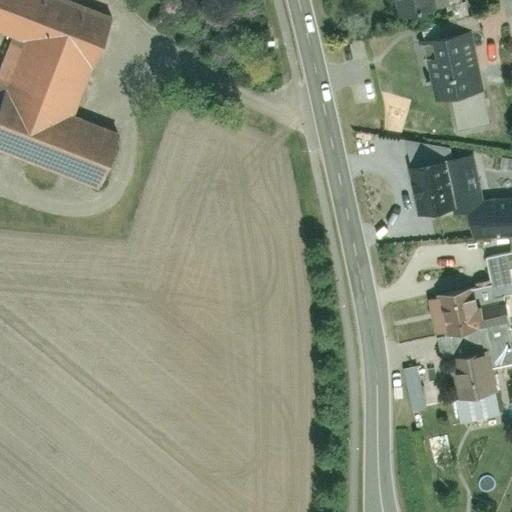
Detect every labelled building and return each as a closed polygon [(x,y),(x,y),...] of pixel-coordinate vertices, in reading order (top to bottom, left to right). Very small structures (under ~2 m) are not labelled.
[(0,99),(0,150),(99,189),(122,132),(74,114),(113,14),(76,0),(0,0),(0,31),(12,36),(0,68),(0,85),(5,88),(0,99)] [(411,0),(413,9),(459,0),(411,0)] [(451,94),(485,87),(472,27),(422,38),(434,97),(451,94)] [(485,87),(451,94),(458,127),(492,120),(485,87)] [(467,209),(472,233),(511,229),(511,192),(484,195),(477,152),(408,163),(416,212),(453,206),(454,211),(467,209)] [(483,324),(507,318),(502,297),(479,302),(475,282),(436,291),(445,332),(483,324)] [(488,347),(492,365),(511,360),(511,341),(507,318),(483,324),(488,347)] [(449,355),(458,395),(497,387),(492,365),(488,347),(449,355)] [(414,364),(401,368),(412,409),(425,405),(414,364)]
